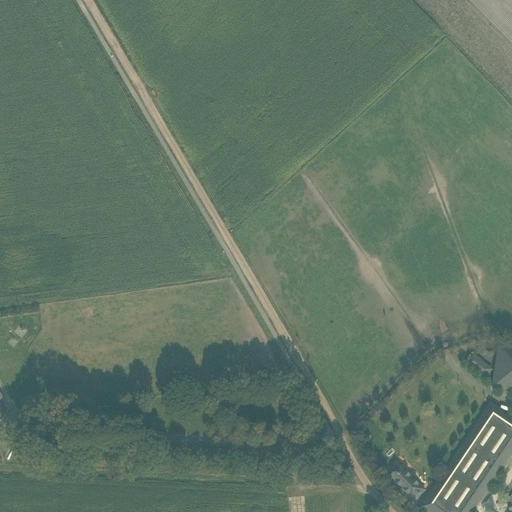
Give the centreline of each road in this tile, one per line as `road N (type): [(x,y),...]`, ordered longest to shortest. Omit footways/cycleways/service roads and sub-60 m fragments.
road 1 (track): [(333,429),(90,0)]
road 2 (unknown): [(339,439),(221,437),(74,405)]
